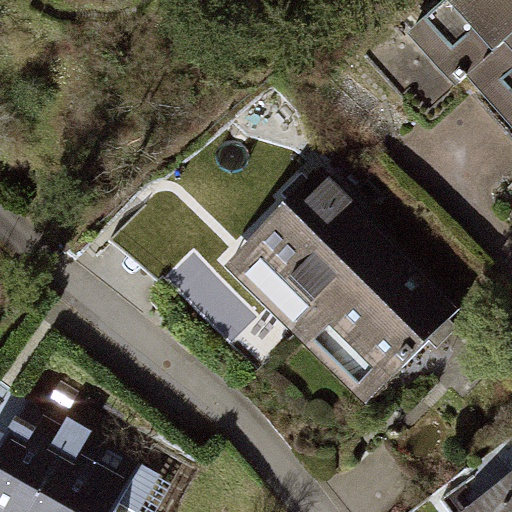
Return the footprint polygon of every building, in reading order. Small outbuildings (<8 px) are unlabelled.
[(511,0),(451,0),(415,32),(461,84),(511,38),(511,0)] [(511,39),(470,78),(511,124),(511,39)] [(234,266),(304,335),(396,242),(327,174),(234,266)] [(304,335),(374,404),(466,311),(396,242),(304,335)] [(10,395),(0,411),(0,511),(116,511),(141,468),(10,395)] [(511,511),(511,478),(470,511),(511,511)]
